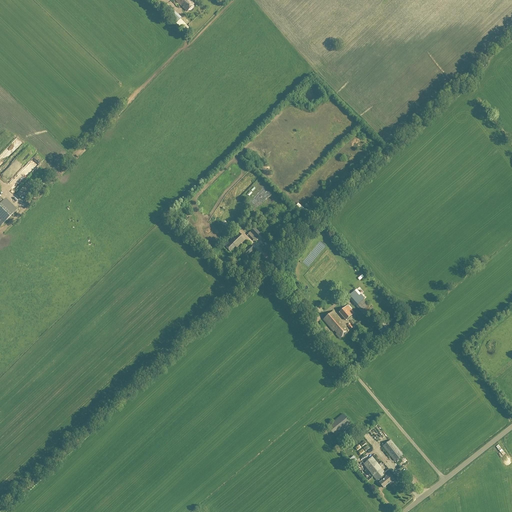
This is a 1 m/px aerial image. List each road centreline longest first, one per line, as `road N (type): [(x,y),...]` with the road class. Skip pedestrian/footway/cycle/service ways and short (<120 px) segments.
road 1 (unknown): [(272,263),(443,482)]
road 2 (unclassified): [(406,511),(511,429)]
